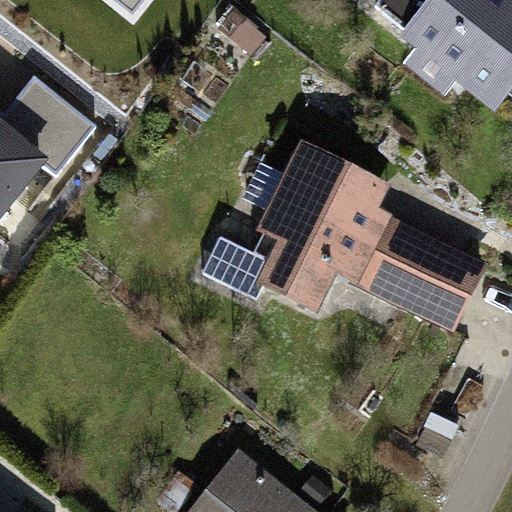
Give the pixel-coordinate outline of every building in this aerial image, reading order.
[(100,0),(138,27),(157,0),(100,0)] [(511,0),(447,0),(418,39),(511,110),(511,0)] [(0,134),(0,239),(51,173),(0,134)] [(419,198),(323,151),(284,232),(306,242),(288,280),(361,316),(375,288),(475,336),(507,271),(406,223),(419,198)] [(318,511),(250,456),(203,511),(318,511)]
